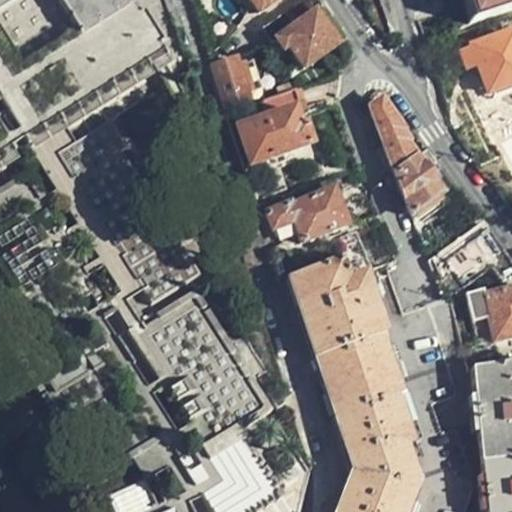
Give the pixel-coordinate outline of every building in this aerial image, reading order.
[(0,0),(0,355),(84,492),(122,470),(130,486),(92,505),(95,511),(179,511),(178,509),(190,503),(195,511),(270,511),(275,509),(233,438),(242,431),(245,436),(265,424),(191,300),(151,323),(153,329),(139,337),(123,312),(139,302),(145,315),(200,282),(108,129),(100,133),(74,148),(67,138),(173,71),(129,0),(0,0)] [(249,0),(258,12),(274,0),(249,0)] [(458,0),(468,28),(479,24),(471,0),(458,0)] [(481,23),(497,18),(511,12),(511,0),(471,0),(479,24),(481,23)] [(262,27),(272,42),(278,41),(284,50),(289,48),(304,70),(336,46),(314,14),(292,29),(282,14),(262,27)] [(468,28),(458,31),(461,43),(484,36),(481,23),(479,24),(468,28)] [(511,44),(509,36),(473,49),(486,92),(511,84),(511,44)] [(210,69),(223,111),(246,104),(243,96),(260,89),(251,61),(236,67),(233,60),(210,69)] [(306,105),(302,87),(289,91),(260,100),(265,118),(236,128),(248,164),(308,145),(302,124),(296,125),(292,110),(306,105)] [(379,103),(368,109),(393,175),(415,161),(406,145),(406,143),(400,134),(400,132),(379,103)] [(426,172),(436,164),(428,152),(415,161),(393,175),(410,217),(439,195),(431,185),(433,182),(426,172)] [(341,226),(329,192),(287,206),(287,204),(265,213),(270,230),(293,222),(300,241),(341,226)] [(487,289),(511,283),(511,267),(480,226),(432,260),(443,279),(451,274),(463,289),(482,275),(487,289)] [(332,242),(340,261),(348,279),(360,275),(368,271),(353,235),(332,242)] [(347,478),(333,511),(405,511),(415,487),(404,448),(409,447),(394,400),(397,399),(378,339),(374,338),(365,309),(371,307),(360,275),(348,279),(340,261),(284,280),(320,389),(346,475),(347,478)] [(511,338),(511,290),(484,298),(481,292),(464,296),(476,341),(491,338),(492,343),(511,338)] [(511,511),(511,365),(468,370),(480,511),(511,511)]
